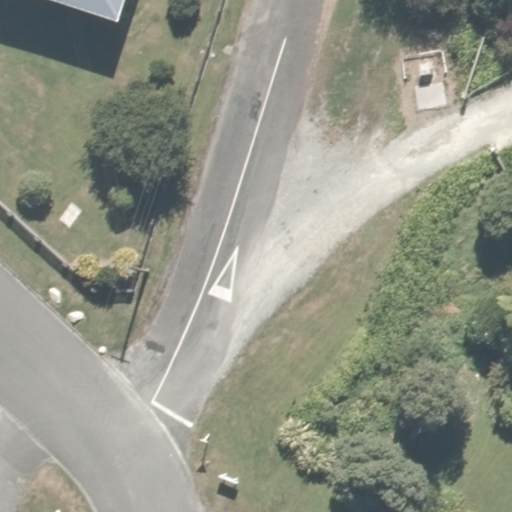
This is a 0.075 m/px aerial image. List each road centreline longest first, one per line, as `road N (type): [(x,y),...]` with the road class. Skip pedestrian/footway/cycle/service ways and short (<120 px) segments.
road 1 (residential): [(133,472),(151,407),(215,265),(301,0)]
road 2 (residential): [(0,330),(98,423),(133,472)]
